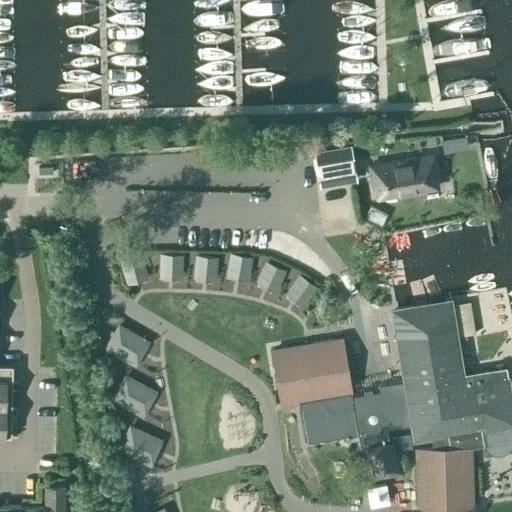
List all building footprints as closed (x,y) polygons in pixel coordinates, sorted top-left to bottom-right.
[(465,135),(440,139),(442,152),(467,148),(465,135)] [(336,146),(322,147),(325,179),(346,178),(343,146),(336,146)] [(435,186),(434,177),(437,176),(433,154),(368,164),(372,187),(375,187),(377,195),(435,186)] [(271,255),(260,248),(247,266),(258,273),(271,255)] [(292,270),(281,262),(268,280),(279,288),(292,270)] [(300,302),(312,283),(301,276),(289,295),(300,302)] [(507,447),(509,442),(510,437),(507,422),(511,421),(511,415),(504,367),(461,374),(448,300),(393,310),(405,380),(378,385),(379,390),(350,395),(341,337),(271,349),(280,404),(299,401),(305,442),(365,432),(367,445),(364,445),(366,456),(361,457),(365,477),(401,471),(398,451),(392,452),(391,441),(388,441),(386,428),(412,424),(414,437),(431,434),(433,447),(416,447),(417,511),(471,511),(469,445),(468,446),(468,444),(483,441),(485,446),(489,449),(493,452),(499,452),(503,450),(507,447)] [(64,511),(65,485),(44,485),(42,511),(34,511),(23,511),(22,511),(64,511)]
